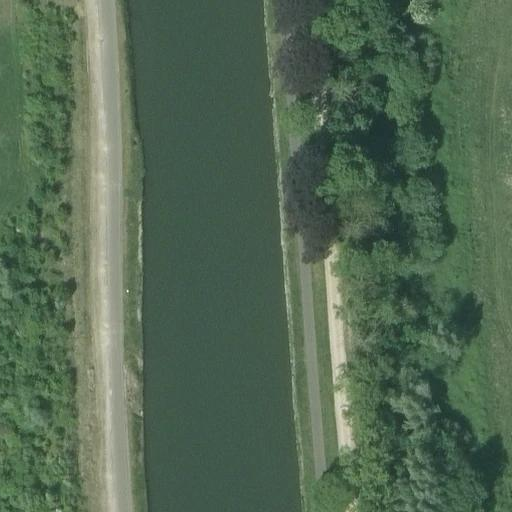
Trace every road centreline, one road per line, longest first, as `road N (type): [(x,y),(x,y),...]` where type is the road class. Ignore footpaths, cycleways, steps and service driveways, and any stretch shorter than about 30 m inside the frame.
road 1 (track): [(352,511),(310,0)]
road 2 (unclassified): [(100,0),(121,511)]
